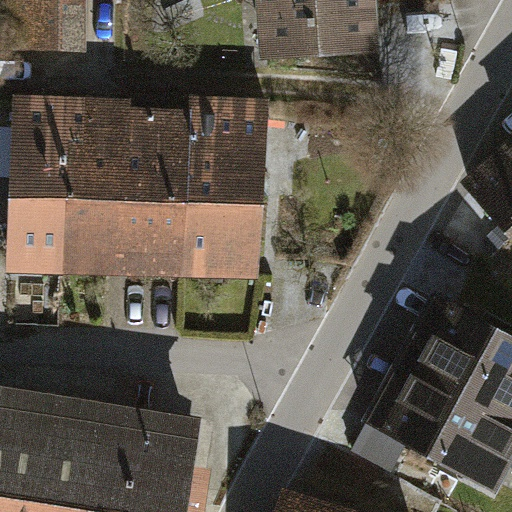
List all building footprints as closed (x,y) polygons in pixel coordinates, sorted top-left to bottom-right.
[(86,0),(0,0),(0,48),(85,50),(86,0)] [(255,0),(259,54),(378,47),(375,0),(255,0)] [(15,94),(8,270),(64,273),(72,97),(15,94)] [(189,102),(181,278),(259,281),(267,98),(190,94),(189,102)] [(72,97),(64,273),(181,278),(189,102),(72,97)] [(511,139),(461,183),(511,243),(511,139)] [(391,352),(511,415),(511,329),(427,284),(391,352)] [(511,415),(391,352),(355,418),(495,492),(511,459),(511,415)] [(199,418),(0,387),(0,511),(201,511),(209,465),(192,462),(199,418)] [(374,511),(283,483),(273,511),(374,511)]
